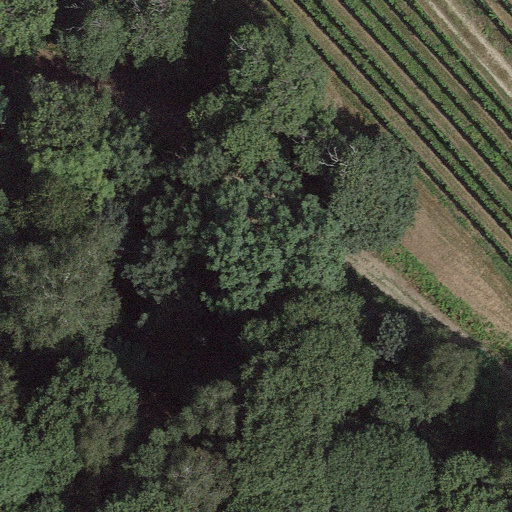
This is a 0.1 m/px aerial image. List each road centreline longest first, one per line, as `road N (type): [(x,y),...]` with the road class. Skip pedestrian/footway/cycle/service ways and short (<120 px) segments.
road 1 (track): [(0,63),(118,91),(288,200),(511,369)]
road 2 (track): [(0,384),(128,360),(186,359),(303,384),(405,426),(511,493)]
